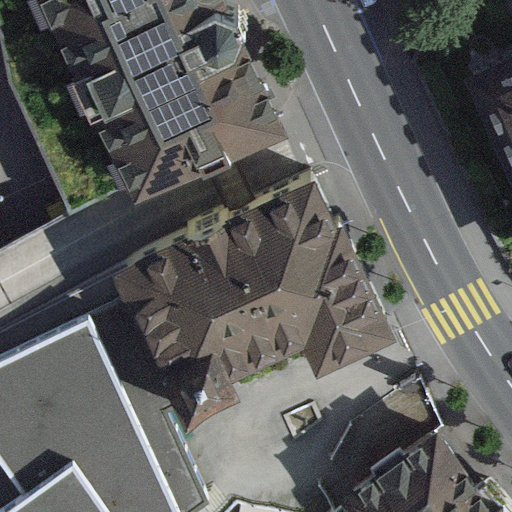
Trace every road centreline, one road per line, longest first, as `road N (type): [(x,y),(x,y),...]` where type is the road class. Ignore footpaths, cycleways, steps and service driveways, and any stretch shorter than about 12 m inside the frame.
road 1 (primary): [(511,383),(460,312),(315,0)]
road 2 (residential): [(0,139),(28,256),(179,511)]
